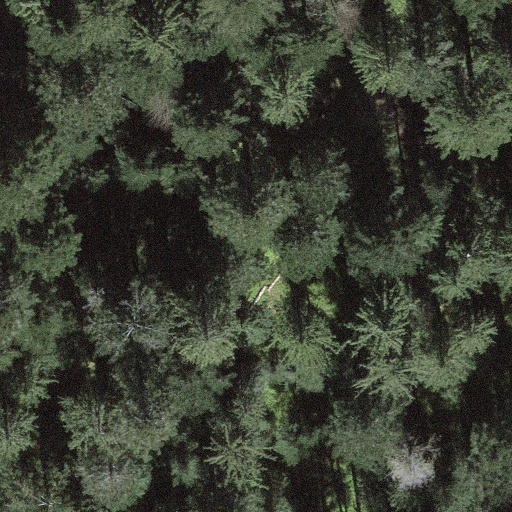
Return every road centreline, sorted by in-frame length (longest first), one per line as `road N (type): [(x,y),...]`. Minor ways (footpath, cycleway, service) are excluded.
road 1 (track): [(0,62),(192,93),(341,98),(479,86)]
road 2 (track): [(204,0),(256,27),(479,86),(511,78)]
